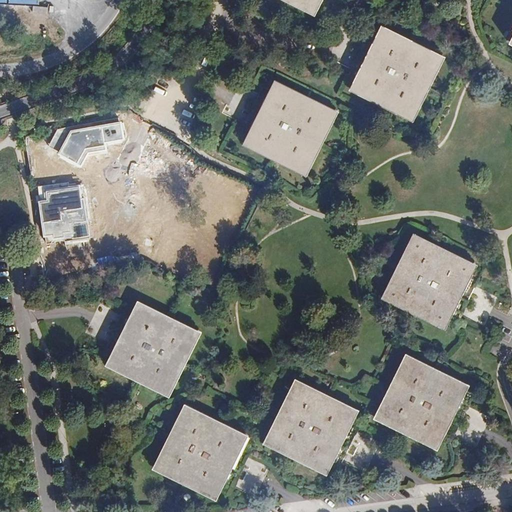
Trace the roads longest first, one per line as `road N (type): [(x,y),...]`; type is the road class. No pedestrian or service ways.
road 1 (primary): [(0,111),(115,59),(146,21),(152,0)]
road 2 (residential): [(216,14),(355,59)]
road 3 (primary): [(116,0),(64,51),(0,69)]
